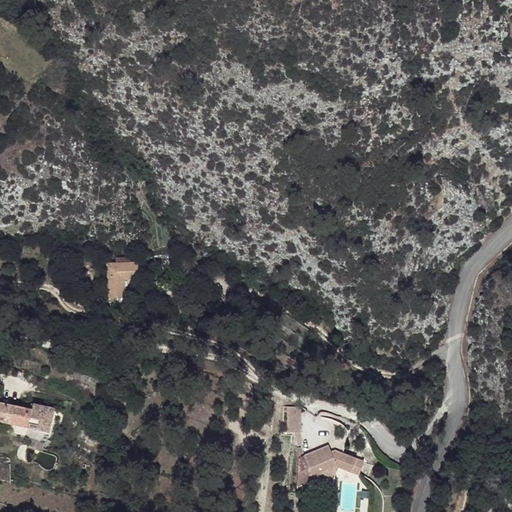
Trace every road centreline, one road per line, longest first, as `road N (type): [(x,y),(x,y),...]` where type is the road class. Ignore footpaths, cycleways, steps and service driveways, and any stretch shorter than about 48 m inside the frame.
road 1 (residential): [(464,398),(444,410),(422,443),(398,454),(364,420),(269,388)]
road 2 (unclassified): [(511,230),(467,274),(452,352),(464,398)]
road 3 (unclassified): [(464,398),(417,511)]
